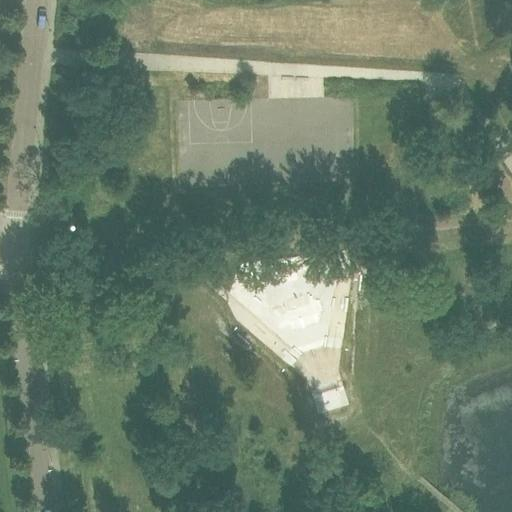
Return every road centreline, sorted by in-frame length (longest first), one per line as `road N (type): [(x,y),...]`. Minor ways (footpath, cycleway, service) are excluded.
road 1 (residential): [(44,511),(13,253)]
road 2 (residential): [(13,253),(37,0)]
